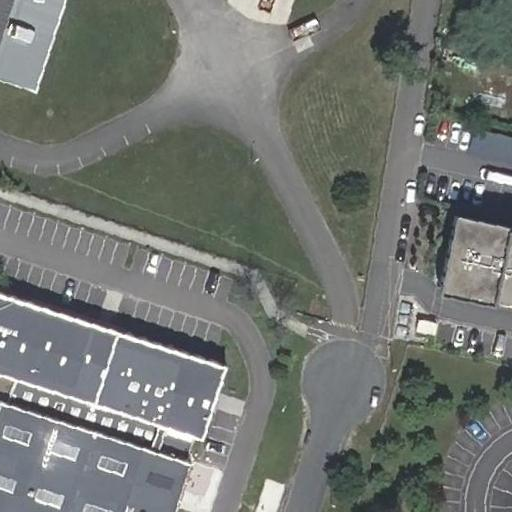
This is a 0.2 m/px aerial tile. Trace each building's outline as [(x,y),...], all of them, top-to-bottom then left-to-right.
[(0,0),(0,82),(37,95),(68,0),(0,0)] [(472,147),(509,153),(511,138),(511,130),(476,125),(472,147)] [(511,225),(455,213),(438,288),(511,304),(511,225)] [(0,511),(171,511),(189,460),(184,459),(191,435),(199,438),(223,365),(0,293),(0,373),(13,377),(5,402),(0,399),(0,511)] [(0,399),(5,402),(13,377),(0,373),(0,399)]
